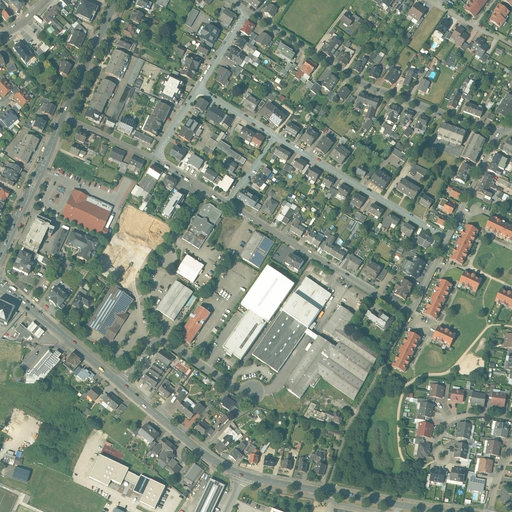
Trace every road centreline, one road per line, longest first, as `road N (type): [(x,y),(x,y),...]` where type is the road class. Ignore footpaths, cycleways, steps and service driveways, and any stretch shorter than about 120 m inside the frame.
road 1 (tertiary): [(241,473),(449,511)]
road 2 (residential): [(230,202),(409,312)]
road 3 (residential): [(279,137),(447,237)]
road 4 (residential): [(409,102),(356,82),(246,12)]
road 5 (residential): [(252,393),(163,342),(145,349),(124,385)]
road 6 (tertiary): [(124,385),(212,459),(241,473)]
road 7 (tertiary): [(15,294),(124,385)]
road 8 (secondary): [(7,244),(63,116)]
road 9 (secondary): [(63,116),(116,0)]
